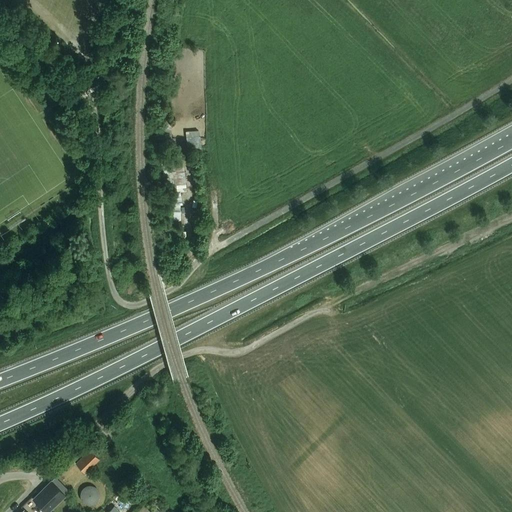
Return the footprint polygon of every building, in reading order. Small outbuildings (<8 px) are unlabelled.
[(160,156),(173,155),(169,112),(158,113),(159,129),(158,129),(160,156)] [(200,137),(198,137),(186,138),(188,150),(201,148),(200,137)] [(183,162),(182,162),(181,155),(160,158),(164,194),(187,192),(183,162)] [(89,450),(75,464),(85,474),(99,459),(89,450)] [(50,480),(31,499),(44,511),(49,511),(66,496),(50,480)] [(82,490),(80,495),(81,500),(85,504),(90,505),(96,503),(99,499),(99,493),(96,488),(91,486),(86,486),(82,490)] [(128,511),(119,502),(107,511),(128,511)]
